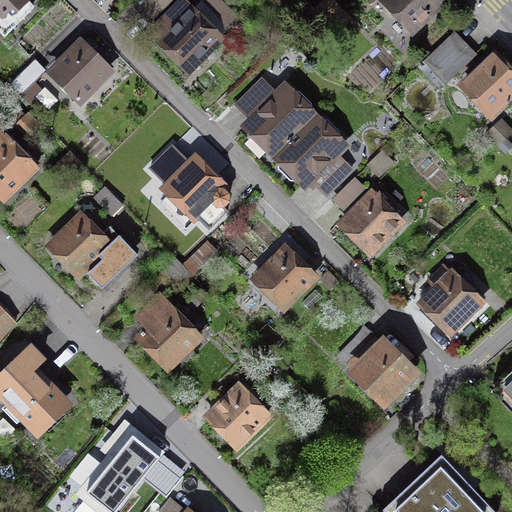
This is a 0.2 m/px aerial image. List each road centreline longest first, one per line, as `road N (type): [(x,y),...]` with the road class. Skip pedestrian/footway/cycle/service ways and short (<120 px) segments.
road 1 (residential): [(69,0),(446,380)]
road 2 (residential): [(247,511),(0,248)]
road 3 (residential): [(324,511),(442,395)]
